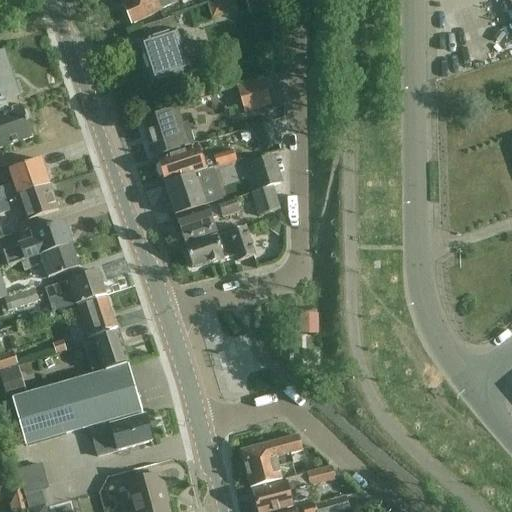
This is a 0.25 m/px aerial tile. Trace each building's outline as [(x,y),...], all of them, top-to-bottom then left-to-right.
[(121,0),(120,0),(132,26),(161,13),(160,12),(172,6),(169,0),(121,0)] [(210,15),(235,8),(232,0),(207,0),(205,1),(210,15)] [(279,5),(277,0),(245,0),(251,15),(279,5)] [(202,46),(183,52),(172,21),(142,31),(147,43),(139,46),(153,87),(191,74),(209,67),(202,46)] [(0,78),(10,75),(3,55),(0,55),(0,78)] [(0,107),(18,101),(10,75),(0,78),(0,107)] [(271,106),(264,81),(237,89),(244,114),(271,106)] [(0,150),(31,139),(21,108),(0,115),(0,150)] [(192,147),(194,144),(187,124),(181,126),(176,110),(143,122),(156,159),(192,147)] [(272,124),(253,129),(260,151),(270,148),(279,145),(272,124)] [(158,163),(165,186),(213,170),(236,162),(233,153),(203,163),(199,150),(158,163)] [(258,193),(273,188),(283,185),(274,157),(249,166),(258,193)] [(0,201),(5,200),(50,185),(41,161),(9,172),(13,185),(0,189),(0,201)] [(175,218),(205,207),(224,201),(213,170),(165,186),(175,218)] [(58,211),(50,185),(5,200),(9,212),(22,208),(27,222),(58,211)] [(273,188),(258,193),(252,195),(259,218),(280,211),(273,188)] [(235,200),(176,220),(185,245),(217,235),(212,220),(222,217),(223,220),(240,214),(235,200)] [(273,221),(267,230),(279,238),(285,229),(273,221)] [(9,268),(20,264),(70,247),(62,225),(33,236),(36,243),(5,254),(9,268)] [(255,258),(245,229),(186,249),(193,269),(205,265),(206,267),(237,256),(239,263),(255,258)] [(77,269),(70,247),(20,264),(23,272),(44,265),(48,279),(77,269)] [(56,288),(45,291),(50,303),(72,296),(75,306),(104,296),(97,274),(56,288)] [(4,300),(8,313),(37,303),(33,290),(4,300)] [(77,307),(88,340),(115,331),(105,298),(77,307)] [(301,318),(302,334),(316,334),(316,317),(301,318)] [(93,377),(128,367),(127,366),(128,366),(117,333),(82,343),(93,377)] [(67,350),(64,341),(53,344),(56,354),(67,350)] [(13,356),(0,360),(0,371),(17,366),(13,356)] [(30,397),(12,402),(26,448),(44,443),(88,429),(90,434),(93,444),(95,443),(100,459),(118,454),(152,443),(144,418),(143,418),(128,367),(93,377),(93,378),(30,397)] [(18,368),(0,374),(0,375),(8,400),(26,394),(18,368)] [(290,456),(303,452),(299,438),(240,453),(250,490),(282,482),(278,468),(288,466),(287,461),(291,460),(290,456)] [(255,501),(253,504),(254,509),(258,511),(278,511),(292,509),(288,493),(305,488),(305,489),(336,481),(328,470),(307,475),(285,481),(286,484),(286,485),(253,493),(255,501)] [(169,511),(164,494),(167,493),(162,476),(128,485),(135,511),(169,511)] [(5,481),(0,489),(0,499),(12,506),(21,491),(21,490),(5,481)] [(21,491),(12,506),(13,511),(20,511),(26,511),(21,491)] [(42,491),(24,495),(28,511),(46,507),(42,491)] [(347,511),(350,511),(346,499),(295,511),(347,511)]
